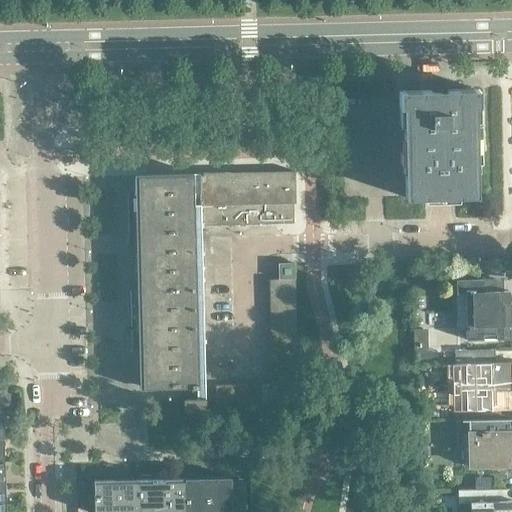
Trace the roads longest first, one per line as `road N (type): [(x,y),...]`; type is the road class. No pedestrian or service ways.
road 1 (tertiary): [(511,26),(43,37)]
road 2 (tertiary): [(43,57),(511,46)]
road 3 (residential): [(53,344),(43,57)]
road 4 (residential): [(252,347),(251,257),(262,245),(376,242)]
road 5 (residential): [(51,511),(53,344)]
road 6 (residential): [(376,242),(371,100)]
road 7 (residential): [(376,242),(511,239)]
